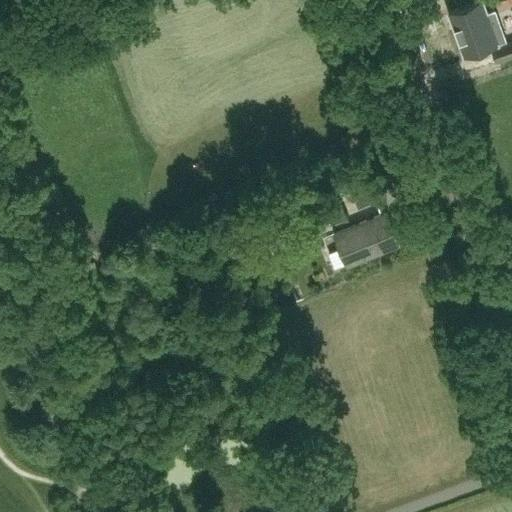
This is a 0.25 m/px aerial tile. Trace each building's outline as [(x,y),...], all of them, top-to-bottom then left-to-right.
[(482,0),(479,0),(450,11),(465,54),(506,40),(495,10),(487,12),(483,1),(482,0)] [(511,39),(492,47),(496,60),(511,54),(511,39)] [(373,182),(377,192),(394,186),(389,175),(373,182)] [(377,192),(373,182),(372,181),(352,189),(359,207),(379,199),(377,192)] [(335,223),(347,218),(338,195),(327,200),(335,223)] [(340,247),(328,252),(335,268),(347,263),(347,264),(399,243),(386,212),(334,233),(340,247)]
